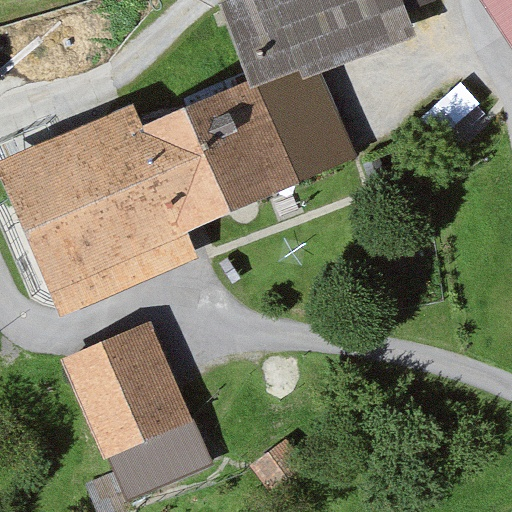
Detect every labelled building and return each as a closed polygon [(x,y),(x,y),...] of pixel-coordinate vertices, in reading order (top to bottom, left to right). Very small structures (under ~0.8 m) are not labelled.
[(432,0),(242,0),(223,8),(253,84),(323,56),(437,12),(432,0)] [(511,0),(486,0),(511,39),(511,0)] [(132,112),(0,166),(0,173),(61,319),(200,261),(191,238),(368,164),(323,56),(253,84),(140,131),(132,112)] [(156,328),(65,365),(108,471),(82,482),(94,511),(130,511),(131,511),(127,503),(213,468),(156,328)] [(286,440),(250,467),(272,497),(308,470),(286,440)]
